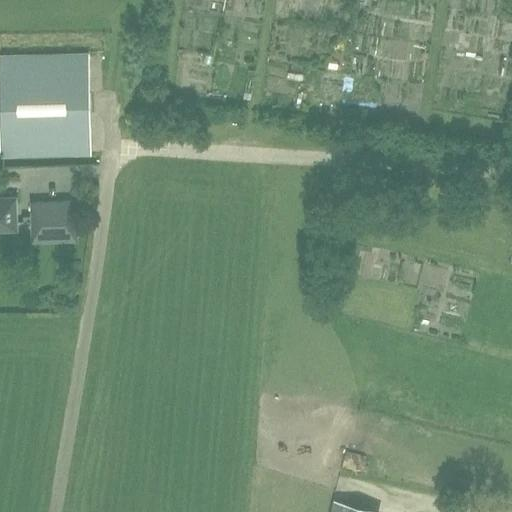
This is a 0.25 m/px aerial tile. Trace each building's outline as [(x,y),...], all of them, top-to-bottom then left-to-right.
[(371,0),(370,9),(401,15),(403,0),(371,0)] [(468,27),(502,35),(506,17),(472,9),(468,27)] [(469,50),(472,34),(458,32),(455,50),(470,52),(467,70),(489,73),(492,53),(469,50)] [(88,54),(0,55),(0,63),(2,157),(90,155),(88,54)] [(307,96),(308,66),(282,65),(282,95),(307,96)] [(334,87),(334,71),(319,70),(319,87),(334,87)] [(131,114),(131,80),(119,80),(118,114),(131,114)] [(412,92),(395,92),(396,115),(412,114),(412,92)] [(64,166),(13,165),(13,191),(64,192),(64,166)] [(15,198),(0,198),(0,230),(16,230),(15,198)] [(75,202),(31,203),(32,229),(76,229),(75,202)] [(380,511),(381,510),(333,499),(330,511),(380,511)]
